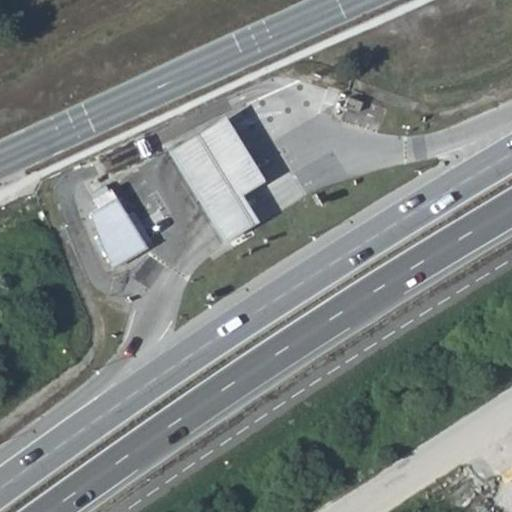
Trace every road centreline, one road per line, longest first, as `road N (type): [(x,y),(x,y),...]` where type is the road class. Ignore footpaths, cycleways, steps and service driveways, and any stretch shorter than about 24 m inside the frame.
road 1 (trunk): [(511,154),(285,292),(0,488)]
road 2 (trunk): [(44,511),(511,203)]
road 3 (unclassified): [(0,161),(366,0)]
